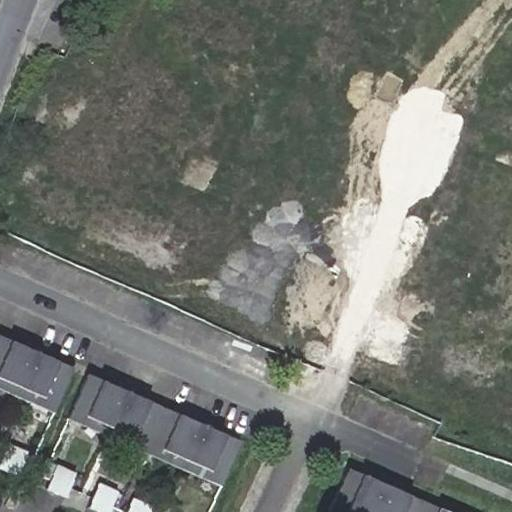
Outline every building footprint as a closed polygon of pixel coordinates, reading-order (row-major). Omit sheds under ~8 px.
[(0,344),(0,393),(14,400),(32,358),(0,344)] [(32,358),(14,400),(52,418),(71,376),(32,358)] [(67,423),(78,428),(95,386),(85,382),(67,423)] [(95,386),(78,428),(103,439),(121,398),(95,386)] [(163,416),(121,398),(103,439),(144,457),(163,416)] [(199,432),(163,416),(144,457),(181,473),(199,432)] [(181,473),(219,491),(237,449),(199,432),(181,473)] [(2,447),(0,452),(0,476),(14,483),(26,458),(2,447)] [(43,495),(63,504),(75,479),(52,469),(43,495)] [(348,476),(333,509),(339,511),(374,511),(383,491),(348,476)] [(80,511),(81,511),(109,511),(115,498),(90,487),(80,511)] [(383,491),(374,511),(407,511),(412,504),(383,491)]
